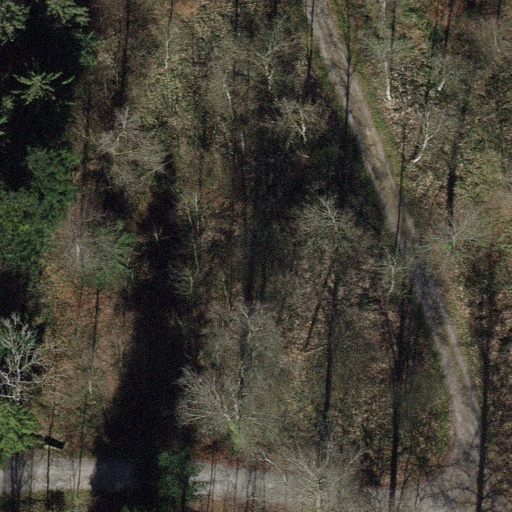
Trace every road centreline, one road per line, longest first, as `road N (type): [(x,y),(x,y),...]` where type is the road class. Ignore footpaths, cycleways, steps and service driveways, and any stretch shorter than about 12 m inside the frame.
road 1 (track): [(293,0),(450,511)]
road 2 (track): [(451,511),(173,471),(0,482)]
